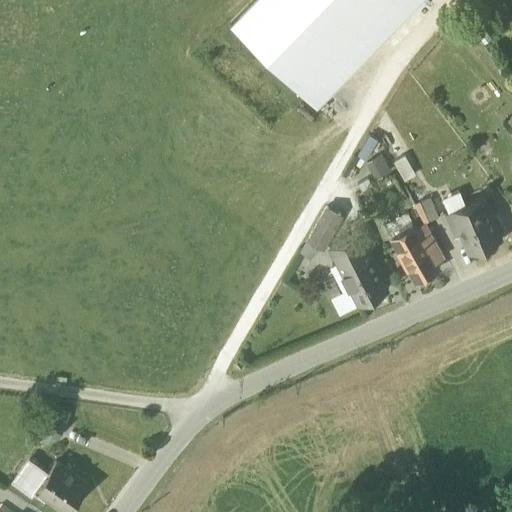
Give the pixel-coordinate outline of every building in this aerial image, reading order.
[(302,91),(390,0),(251,0),(230,22),(302,91)] [(390,0),(302,91),(316,105),(418,0),(390,0)] [(377,140),(369,135),(357,155),(365,160),(377,140)] [(381,153),(365,162),(375,179),(391,171),(381,153)] [(394,161),(405,180),(415,174),(404,155),(394,161)] [(445,195),(451,210),(469,202),(463,187),(445,195)] [(420,200),(428,220),(438,216),(430,196),(420,200)] [(483,196),(469,202),(451,210),(445,212),(452,228),(458,225),(461,233),(469,252),(501,239),(495,225),(490,227),(484,214),(489,211),(483,196)] [(308,239),(322,247),(340,214),(326,206),(308,239)] [(495,225),(489,211),(484,214),(490,227),(495,225)] [(386,225),(392,237),(413,226),(407,213),(386,225)] [(455,236),(461,233),(458,225),(452,228),(455,236)] [(392,237),(416,279),(437,267),(433,260),(421,239),(413,226),(392,237)] [(359,233),(355,235),(362,250),(367,248),(359,233)] [(421,239),(433,260),(443,254),(432,233),(421,239)] [(367,248),(362,250),(355,235),(329,247),(337,262),(357,303),(388,288),(367,247),(367,248)] [(357,303),(337,262),(330,266),(334,274),(323,279),(338,312),(357,303)] [(42,411),(64,423),(70,413),(48,401),(42,411)] [(30,433),(46,442),(51,434),(56,437),(64,423),(42,411),(30,433)] [(54,459),(46,471),(28,458),(10,482),(28,495),(34,487),(66,511),(86,482),(54,459)]
